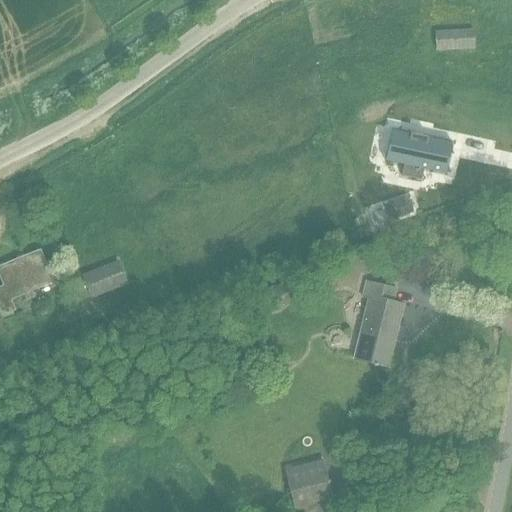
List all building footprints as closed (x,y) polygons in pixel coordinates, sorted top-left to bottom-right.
[(435,32),(436,51),(473,49),(472,30),(435,32)] [(393,130),(386,161),(403,165),(401,176),(421,180),(423,169),(445,174),(452,142),(428,137),(428,136),(426,135),(425,140),(411,137),(412,133),(410,132),(410,133),(399,130),(399,131),(393,130)] [(407,197),(384,205),(389,220),(412,212),(407,197)] [(382,211),(373,214),(377,224),(386,221),(382,211)] [(31,291),(52,282),(39,251),(0,266),(0,277),(3,286),(0,287),(0,307),(3,314),(14,310),(9,299),(24,293),(27,299),(33,297),(31,291)] [(124,279),(117,261),(82,275),(90,293),(124,279)] [(388,367),(403,305),(393,302),(396,290),(365,282),(362,297),(368,299),(353,359),(388,367)] [(333,350),(345,349),(345,336),(332,336),(333,350)] [(332,497),(324,466),(285,476),(293,507),(332,497)]
